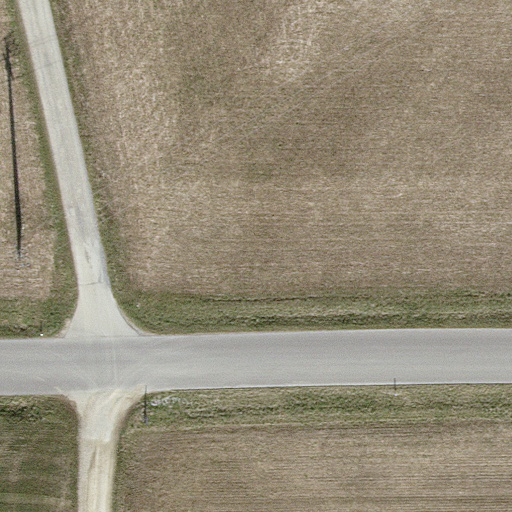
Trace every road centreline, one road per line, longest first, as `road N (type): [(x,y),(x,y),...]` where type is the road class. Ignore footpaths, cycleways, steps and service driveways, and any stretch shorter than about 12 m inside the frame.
road 1 (track): [(94,511),(98,365),(11,0)]
road 2 (unclassified): [(0,365),(511,358)]
